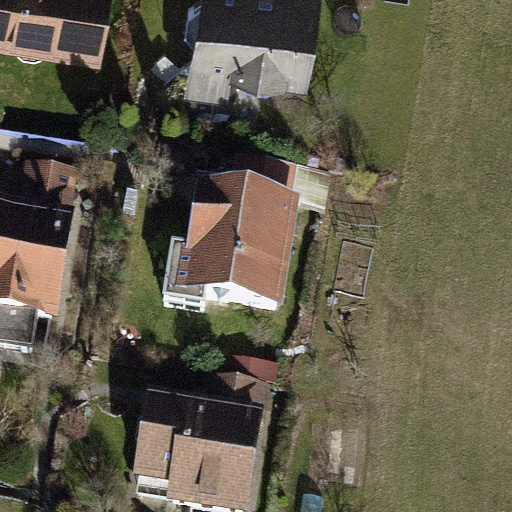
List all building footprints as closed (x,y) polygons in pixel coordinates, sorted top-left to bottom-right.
[(0,0),(0,58),(104,74),(115,0),(0,0)] [(327,0),(205,0),(189,102),(234,109),(237,89),(312,101),(327,0)] [(310,180),(243,171),(238,204),(204,200),(196,258),(173,255),(163,327),(215,334),(221,318),(289,327),(310,180)] [(87,184),(30,176),(22,226),(0,222),(0,364),(41,370),(45,339),(64,341),(87,184)] [(261,511),(282,380),(231,372),(228,390),(209,387),(204,418),(152,410),(138,499),(175,505),(174,511),(261,511)]
